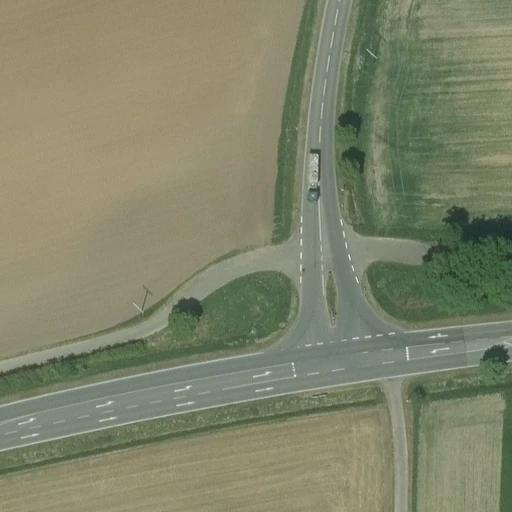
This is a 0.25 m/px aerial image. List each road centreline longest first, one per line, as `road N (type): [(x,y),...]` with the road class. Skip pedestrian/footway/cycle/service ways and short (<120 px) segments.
road 1 (tertiary): [(340,0),(318,177),(339,365)]
road 2 (primary): [(339,365),(0,434)]
road 3 (track): [(511,252),(326,254)]
road 4 (primary): [(511,345),(339,365)]
